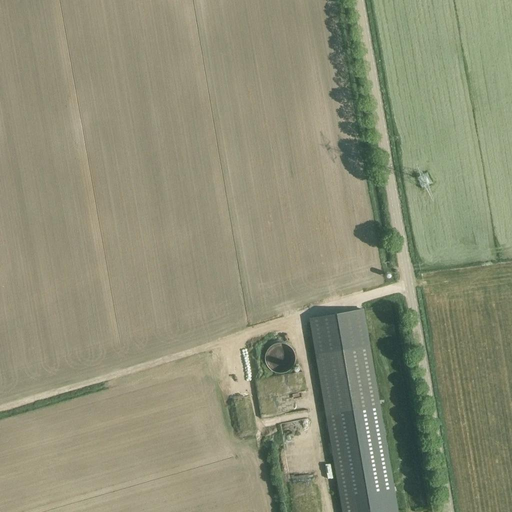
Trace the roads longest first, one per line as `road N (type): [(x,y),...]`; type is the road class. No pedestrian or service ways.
road 1 (unclassified): [(449,511),(359,0)]
road 2 (track): [(239,338),(0,407)]
